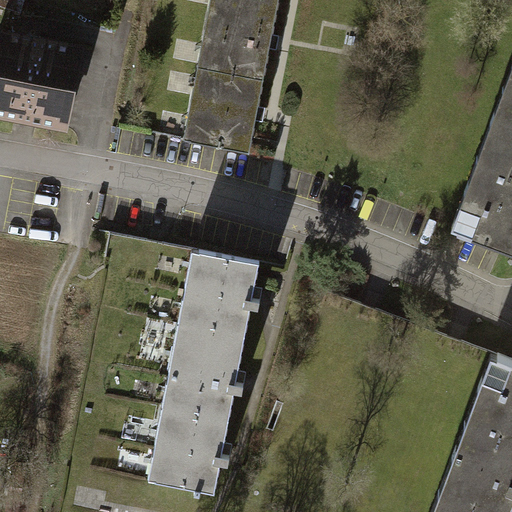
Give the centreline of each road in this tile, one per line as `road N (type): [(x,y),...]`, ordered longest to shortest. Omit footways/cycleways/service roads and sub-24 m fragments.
road 1 (residential): [(511,308),(420,262),(268,206),(0,152)]
road 2 (track): [(29,511),(51,302),(77,249)]
